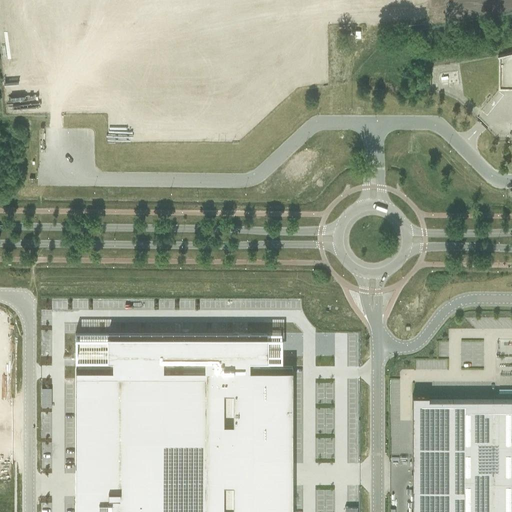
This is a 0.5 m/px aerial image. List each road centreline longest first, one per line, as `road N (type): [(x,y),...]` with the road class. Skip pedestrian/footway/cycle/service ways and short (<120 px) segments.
road 1 (secondary): [(338,228),(0,228)]
road 2 (secondary): [(0,245),(337,248)]
road 3 (unclassified): [(374,124),(312,128),(246,183),(66,180)]
road 4 (residential): [(28,511),(28,317),(16,299),(0,297)]
road 5 (unclassified): [(376,511),(376,349)]
road 6 (unclassified): [(511,184),(497,183),(433,124),(374,124)]
road 7 (unclassified): [(511,299),(456,302),(410,346),(376,349)]
